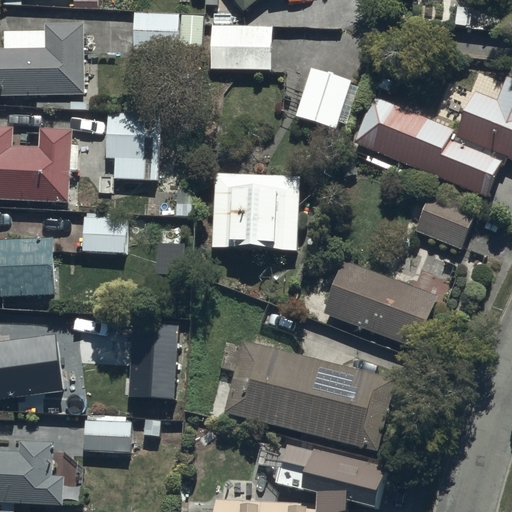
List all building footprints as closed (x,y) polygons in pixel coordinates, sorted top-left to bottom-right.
[(0,0),(0,11),(25,10),(24,2),(64,0),(0,0)] [(231,0),(247,19),(270,0),(231,0)] [(182,20),(137,19),(136,55),(181,57),(182,20)] [(49,56),(0,56),(0,102),(88,101),(87,31),(49,32),(49,56)] [(276,33),(213,31),(212,76),(275,78),(276,33)] [(355,88),(315,74),(298,124),(339,137),(355,88)] [(462,138),(376,103),(358,149),(492,204),(508,163),(511,165),(511,85),(509,84),(500,107),(478,98),(462,138)] [(111,120),(110,164),(117,165),(116,186),(161,187),(162,122),(111,120)] [(17,137),(0,135),(0,207),(73,211),(76,138),(44,136),(43,154),(16,153),(17,137)] [(215,254),(233,255),(233,260),(279,263),(279,258),(300,259),(303,184),(217,179),(215,254)] [(434,197),(417,236),(465,256),(481,217),(434,197)] [(119,219),(86,219),(86,259),(129,260),(129,225),(119,225),(119,219)] [(58,248),(0,248),(0,306),(58,306),(58,248)] [(351,267),(330,320),(422,357),(444,304),(351,267)] [(179,326),(134,323),(129,397),(174,399),(179,326)] [(80,327),(78,350),(122,354),(124,330),(80,327)] [(0,408),(67,399),(60,341),(11,347),(10,336),(0,337),(0,408)] [(400,389),(246,348),(228,420),(382,459),(400,389)] [(133,427),(88,427),(88,459),(133,459),(133,427)] [(348,511),(349,500),(378,507),(388,471),(288,444),(277,482),(317,492),(316,511),(219,506),(218,511),(348,511)] [(21,457),(0,456),(0,510),(54,511),(66,511),(67,509),(83,509),(84,495),(67,494),(67,483),(55,483),(56,450),(22,449),(21,457)]
